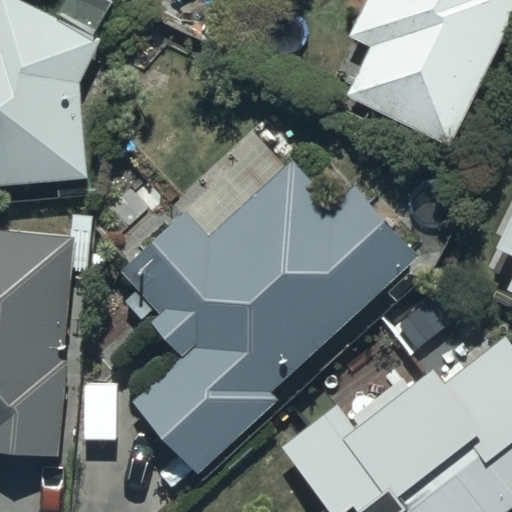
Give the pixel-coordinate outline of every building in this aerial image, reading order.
[(0,0),(0,180),(82,173),(75,81),(97,36),(20,0),(0,0)] [(511,0),(359,0),(343,34),(365,45),(343,92),(447,142),(511,4),(511,0)] [(332,206),(289,159),(207,234),(184,209),(118,270),(135,289),(124,299),(140,318),(145,313),(180,351),(129,398),(198,473),(276,402),(267,392),(414,256),(351,188),(332,206)] [(511,199),(492,242),(511,251),(511,264),(502,286),(511,291),(511,199)] [(66,236),(0,228),(0,446),(52,451),(63,347),(57,347),(65,266),(89,268),(94,215),(68,212),(66,236)] [(335,404),(280,445),(330,511),(337,511),(348,504),(354,511),(492,511),(511,497),(511,344),(504,334),(441,380),(430,365),(350,424),(335,404)]
